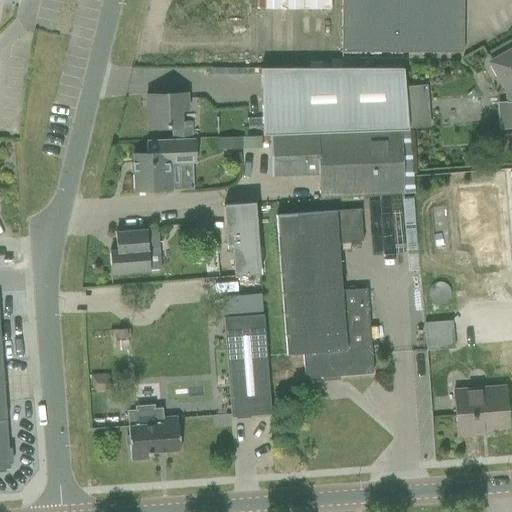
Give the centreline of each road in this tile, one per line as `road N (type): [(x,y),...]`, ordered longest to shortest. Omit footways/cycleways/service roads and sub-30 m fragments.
road 1 (unclassified): [(52,511),(44,254),(110,0)]
road 2 (unclassified): [(157,511),(507,488)]
